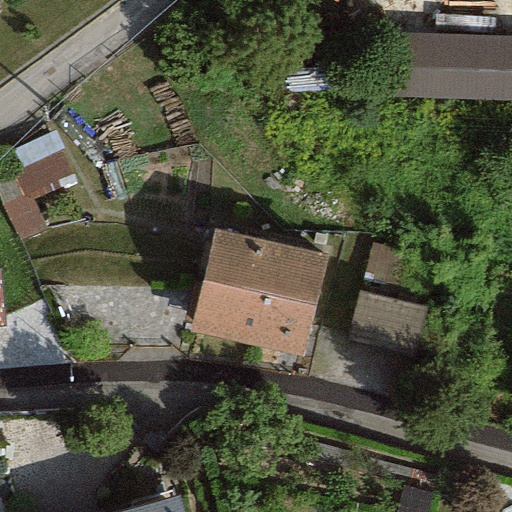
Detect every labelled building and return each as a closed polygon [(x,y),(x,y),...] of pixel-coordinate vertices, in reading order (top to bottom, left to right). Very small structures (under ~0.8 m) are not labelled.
[(511,91),(511,27),(407,25),(406,90),(511,91)] [(325,235),(217,208),(190,315),(298,342),(325,235)] [(374,237),(363,281),(434,299),(446,255),(374,237)] [(358,291),(354,338),(423,344),(427,296),(358,291)] [(188,511),(180,479),(42,511),(188,511)]
